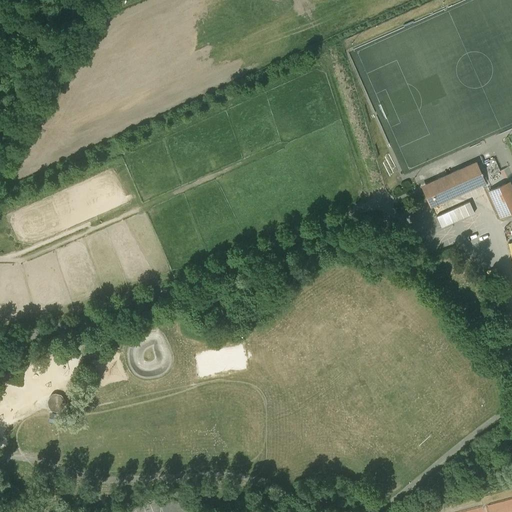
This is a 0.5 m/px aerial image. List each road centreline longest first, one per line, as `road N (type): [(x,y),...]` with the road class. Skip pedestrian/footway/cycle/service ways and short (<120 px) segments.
road 1 (residential): [(377,202),(74,323),(0,338)]
road 2 (residential): [(0,174),(108,0)]
